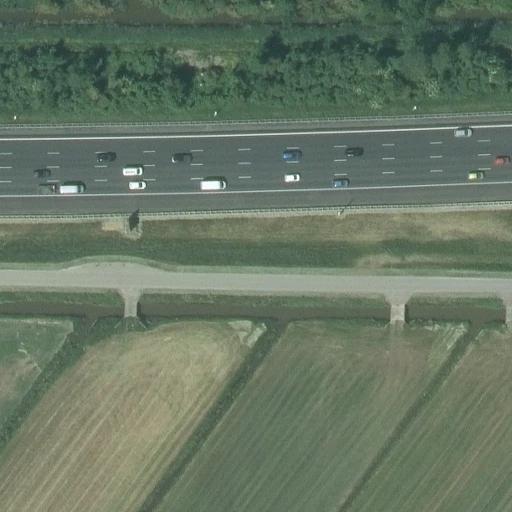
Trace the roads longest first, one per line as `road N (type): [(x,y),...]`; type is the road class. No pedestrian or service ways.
road 1 (motorway): [(0,168),(511,154)]
road 2 (unclassified): [(511,287),(0,281)]
